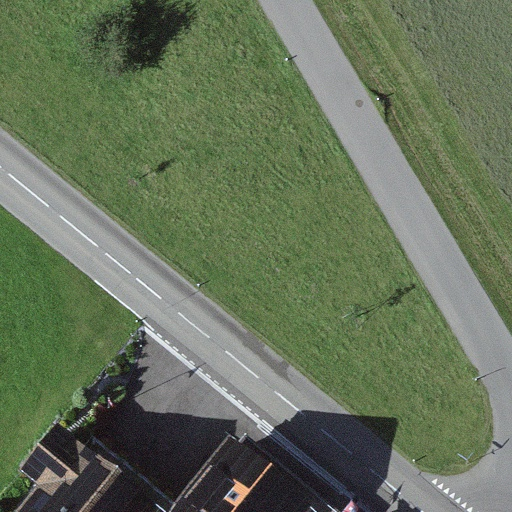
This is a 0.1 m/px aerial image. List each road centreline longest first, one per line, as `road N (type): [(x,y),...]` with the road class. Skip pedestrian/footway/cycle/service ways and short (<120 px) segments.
road 1 (secondary): [(0,164),(424,511)]
road 2 (tertiary): [(282,0),(511,391)]
